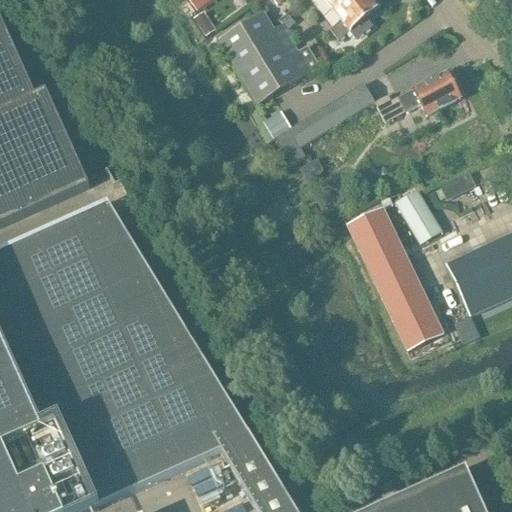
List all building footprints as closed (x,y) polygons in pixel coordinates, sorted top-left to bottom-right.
[(323,0),(332,10),(341,21),(330,31),(337,40),(348,30),(348,31),(357,41),(372,28),(364,18),(378,7),(373,0),(323,0)] [(301,79),(262,13),(217,40),(256,105),(301,79)] [(0,230),(89,190),(46,94),(35,99),(0,21),(0,20),(0,230)] [(425,117),(459,99),(446,74),(397,100),(393,93),(373,104),(384,124),(419,105),(425,117)] [(373,105),(363,87),(274,142),(290,169),(305,160),(298,150),(373,105)] [(441,235),(417,193),(395,206),(420,248),(441,235)] [(483,511),(466,471),(375,511),(294,511),(108,207),(0,255),(0,511),(96,511),(220,457),(254,511),(483,511)] [(413,354),(440,337),(367,217),(340,234),(413,354)] [(511,300),(511,237),(445,269),(469,320),(511,300)]
